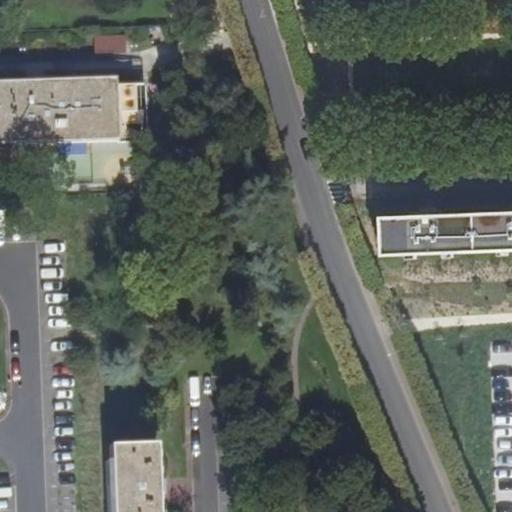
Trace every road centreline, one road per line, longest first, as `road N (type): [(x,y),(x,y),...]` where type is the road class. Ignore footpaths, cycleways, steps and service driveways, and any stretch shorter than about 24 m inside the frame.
road 1 (tertiary): [(437,511),(315,190)]
road 2 (residential): [(0,255),(18,254),(28,439)]
road 3 (tertiary): [(315,190),(251,0)]
road 4 (residential): [(511,181),(315,190)]
